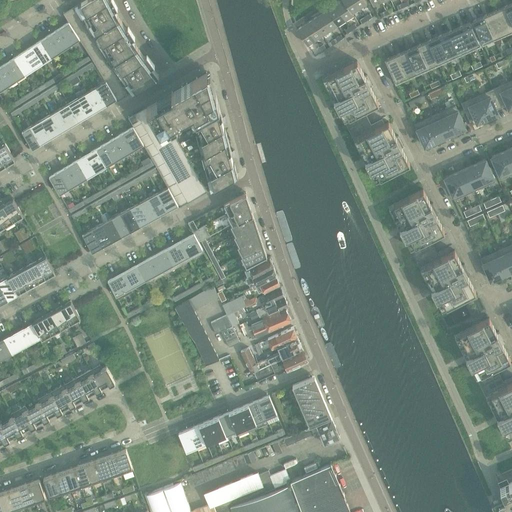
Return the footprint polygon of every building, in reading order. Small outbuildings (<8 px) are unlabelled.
[(83,0),(81,2),(100,30),(120,18),(115,9),(117,7),(113,0),(83,0)] [(342,0),(340,0),(335,4),(345,20),(353,15),(352,13),(342,0)] [(342,0),(352,13),(359,8),(353,0),(342,0)] [(81,2),(63,13),(68,22),(80,39),(93,59),(106,81),(118,101),(139,88),(119,59),(100,30),(81,2)] [(335,4),(327,9),(337,25),(345,20),(335,4)] [(511,23),(504,6),(494,11),(504,34),(511,30),(511,23)] [(327,9),(319,14),(330,30),(337,25),(327,9)] [(494,11),(484,16),(494,38),(504,34),(494,11)] [(319,14),(312,19),(322,35),(330,30),(319,14)] [(484,16),(473,21),(483,43),(494,38),(484,16)] [(138,48),(132,38),(135,37),(128,26),(125,28),(120,18),(100,30),(119,59),(138,48)] [(312,19),(304,24),(315,40),(322,35),(312,19)] [(68,22),(59,28),(70,45),(80,39),(68,22)] [(459,27),(469,49),(480,44),(470,22),(459,27)] [(304,24),(297,29),(307,44),(315,40),(304,24)] [(459,27),(449,31),(459,54),(469,49),(459,27)] [(59,28),(50,34),(61,51),(70,45),(59,28)] [(449,31),(438,36),(448,58),(459,54),(449,31)] [(50,34),(41,40),(52,57),(61,51),(50,34)] [(438,36),(428,41),(438,63),(448,58),(438,36)] [(41,40),(32,45),(43,62),(52,57),(41,40)] [(428,41),(417,45),(428,68),(438,63),(428,41)] [(32,45),(23,51),(34,68),(43,62),(32,45)] [(417,45),(407,50),(417,72),(428,68),(417,45)] [(144,56),(138,48),(119,59),(139,88),(159,75),(152,67),(155,65),(147,55),(144,56)] [(407,50),(397,55),(407,77),(417,72),(407,50)] [(23,51),(14,57),(25,74),(34,68),(23,51)] [(397,55),(386,59),(396,82),(407,77),(397,55)] [(14,57),(5,63),(16,80),(25,74),(14,57)] [(366,79),(369,78),(367,75),(368,75),(367,75),(365,76),(357,61),(322,79),(333,100),(332,100),(335,105),(364,161),(366,166),(374,181),(410,163),(402,147),(404,146),(401,147),(398,140),(400,138),(399,136),(396,137),(388,121),(384,123),(382,119),(371,124),(369,120),(366,115),(377,109),(374,104),(378,102),(370,87),(373,85),(370,86),(366,79)] [(5,63),(0,66),(0,75),(7,86),(16,80),(5,63)] [(162,97),(146,106),(161,129),(176,121),(175,120),(196,108),(197,110),(219,104),(216,93),(215,93),(210,73),(208,75),(207,72),(171,92),(172,95),(164,100),(162,97)] [(118,101),(106,81),(96,87),(108,107),(118,101)] [(511,87),(509,81),(493,89),(502,107),(507,105),(509,108),(511,106),(511,87)] [(96,87),(87,92),(99,112),(108,107),(96,87)] [(436,90),(438,96),(446,92),(443,87),(436,90)] [(85,88),(75,93),(78,98),(90,118),(99,112),(87,92),(85,88)] [(493,89),(477,96),(487,118),(498,113),(496,110),(502,107),(493,89)] [(436,90),(428,94),(431,99),(438,96),(436,90)] [(416,99),(418,105),(426,101),(424,96),(416,99)] [(470,122),(470,121),(475,118),(477,122),(487,118),(477,96),(462,103),(462,102),(461,102),(470,122)] [(78,98),(69,103),(81,123),(90,118),(78,98)] [(416,99),(408,102),(411,108),(418,105),(416,99)] [(69,103),(59,109),(71,129),(81,123),(69,103)] [(197,110),(194,111),(203,146),(214,143),(228,139),(225,127),(228,126),(226,119),(223,121),(222,118),(222,117),(219,104),(197,110)] [(455,106),(445,110),(455,132),(465,127),(455,106)] [(59,109),(50,114),(62,135),(71,129),(59,109)] [(445,110),(435,115),(445,136),(455,132),(445,110)] [(50,114),(41,120),(53,140),(62,135),(50,114)] [(128,117),(132,124),(138,121),(134,114),(128,117)] [(435,115),(425,119),(435,141),(445,136),(435,115)] [(435,141),(425,119),(414,124),(417,129),(425,145),(435,141)] [(41,120),(31,125),(44,146),(53,140),(41,120)] [(31,125),(22,131),(34,151),(44,146),(31,125)] [(133,126),(123,132),(134,149),(144,144),(133,126)] [(123,132),(114,137),(125,155),(134,149),(123,132)] [(114,137),(105,143),(115,160),(125,155),(114,137)] [(214,143),(203,146),(208,164),(205,165),(211,175),(214,188),(217,186),(237,175),(237,174),(234,162),(237,160),(235,153),(232,155),(231,152),(231,151),(228,139),(214,143)] [(16,162),(11,153),(5,143),(0,145),(0,156),(7,168),(16,162)] [(105,143),(96,149),(106,166),(115,160),(105,143)] [(511,147),(502,152),(511,174),(511,173),(511,147)] [(96,149),(86,154),(97,172),(106,166),(96,149)] [(502,152),(492,156),(501,178),(511,174),(502,152)] [(86,154),(77,160),(88,177),(97,172),(86,154)] [(485,159),(475,164),(485,186),(495,181),(485,159)] [(77,160),(68,165),(78,183),(88,177),(77,160)] [(475,164),(465,168),(475,190),(485,186),(475,164)] [(68,165),(59,171),(69,188),(78,183),(68,165)] [(465,168),(455,173),(465,195),(475,190),(465,168)] [(49,176),(49,177),(59,194),(69,188),(59,171),(49,176)] [(445,177),(452,194),(454,199),(465,195),(455,173),(445,177)] [(158,192),(170,213),(179,208),(168,187),(158,192)] [(436,215),(432,207),(435,206),(433,204),(433,203),(431,204),(423,189),(388,207),(398,228),(401,233),(430,289),(432,294),(440,310),(476,292),(468,276),(470,275),(470,274),(468,276),(464,268),(466,267),(465,265),(465,264),(462,265),(454,250),(450,252),(448,247),(437,252),(434,248),(432,243),(443,237),(440,233),(444,230),(436,215),(439,214),(438,213),(436,215)] [(116,190),(110,193),(112,197),(114,201),(118,198),(116,194),(118,193),(116,190)] [(158,192),(149,197),(160,218),(170,213),(158,192)] [(246,192),(224,204),(228,213),(229,214),(249,203),(246,192)] [(491,199),(493,205),(501,201),(499,196),(491,199)] [(149,197),(139,203),(151,223),(160,218),(149,197)] [(13,198),(3,204),(14,222),(23,216),(13,198)] [(491,199),(483,203),(486,208),(493,205),(491,199)] [(139,203),(130,208),(141,228),(151,223),(139,203)] [(228,213),(227,214),(232,224),(253,213),(249,203),(229,214),(228,213)] [(3,204),(0,206),(0,220),(4,227),(14,222),(3,204)] [(471,208),(474,214),(481,210),(479,205),(471,208)] [(502,205),(495,208),(497,214),(505,210),(502,205)] [(130,208),(120,213),(132,234),(141,228),(130,208)] [(471,208),(463,212),(466,217),(474,214),(471,208)] [(495,208),(487,211),(489,217),(497,214),(495,208)] [(120,213),(111,218),(122,239),(132,234),(120,213)] [(232,224),(230,225),(235,234),(236,235),(256,224),(253,213),(232,224)] [(483,213),(475,217),(477,223),(485,219),(483,213)] [(475,217),(467,220),(470,226),(477,223),(475,217)] [(111,218),(101,223),(113,244),(122,239),(111,218)] [(190,226),(190,227),(193,232),(197,229),(193,220),(189,222),(190,223),(189,224),(189,225),(190,226)] [(101,223),(92,229),(103,249),(113,244),(101,223)] [(235,234),(234,235),(239,244),(239,245),(260,234),(256,224),(236,235),(235,234)] [(92,229),(82,234),(94,255),(103,249),(92,229)] [(194,233),(197,240),(198,240),(202,238),(197,229),(193,232),(193,233),(194,233)] [(202,248),(198,240),(197,240),(194,233),(193,233),(179,241),(189,260),(204,252),(202,248)] [(239,244),(237,245),(242,255),(243,256),(263,245),(260,234),(239,245),(239,244)] [(205,238),(201,241),(206,250),(210,248),(205,238)] [(179,241),(165,249),(175,268),(189,260),(179,241)] [(242,255),(241,256),(246,266),(267,255),(263,245),(243,256),(242,255)] [(511,247),(511,245),(501,249),(511,271),(511,270),(511,247)] [(210,248),(206,250),(211,260),(215,258),(210,248)] [(165,249),(151,257),(161,276),(175,268),(165,249)] [(501,249),(491,253),(501,275),(511,271),(501,249)] [(491,253),(480,258),(483,264),(483,263),(491,280),(501,275),(491,253)] [(57,275),(52,266),(46,255),(36,261),(47,280),(57,275)] [(268,258),(244,270),(247,276),(245,277),(246,278),(252,274),(253,276),(273,265),(270,256),(268,258)] [(145,280),(144,280),(146,284),(161,276),(151,257),(136,264),(145,280)] [(215,258),(211,260),(216,269),(220,267),(215,258)] [(36,261),(26,266),(37,286),(47,280),(36,261)] [(136,264),(122,272),(131,288),(144,280),(145,280),(136,264)] [(246,278),(250,288),(252,287),(252,286),(254,285),(254,286),(276,274),(273,265),(253,276),(252,274),(246,278)] [(26,266),(17,271),(28,291),(37,286),(26,266)] [(220,267),(216,269),(221,279),(225,277),(220,267)] [(17,271),(7,276),(18,296),(28,291),(17,271)] [(108,280),(108,281),(116,296),(117,295),(119,299),(133,291),(131,288),(122,272),(108,280)] [(254,285),(252,286),(252,287),(253,287),(254,291),(258,289),(260,294),(263,292),(264,295),(281,287),(276,274),(254,286),(254,285)] [(7,276),(0,280),(0,285),(9,301),(18,296),(7,276)] [(211,277),(201,282),(203,285),(213,280),(211,277)] [(0,285),(0,305),(9,301),(0,285)] [(190,334),(189,334),(196,343),(208,337),(194,311),(218,296),(213,285),(176,307),(176,308),(175,308),(176,309),(190,334)] [(197,285),(187,290),(189,293),(198,288),(197,285)] [(281,287),(264,295),(265,295),(264,295),(267,303),(284,295),(281,287)] [(219,292),(217,293),(221,302),(226,299),(222,291),(219,292)] [(164,293),(155,298),(157,302),(166,297),(164,293)] [(182,293),(173,298),(175,301),(184,296),(182,293)] [(257,310),(249,314),(252,321),(262,316),(278,308),(279,311),(286,308),(289,307),(284,297),(284,295),(267,303),(268,305),(257,310)] [(241,296),(222,305),(227,315),(233,312),(243,307),(245,305),(245,306),(246,306),(243,300),(241,296)] [(248,298),(243,300),(246,306),(257,300),(256,296),(248,299),(248,298)] [(71,301),(61,306),(71,324),(81,319),(71,301)] [(150,301),(141,306),(143,309),(152,304),(150,301)] [(61,306),(51,311),(61,329),(71,324),(61,306)] [(243,307),(233,312),(235,316),(245,311),(243,307)] [(278,308),(262,316),(264,320),(264,319),(269,331),(292,321),(286,308),(279,311),(278,308)] [(135,309),(126,314),(128,317),(137,312),(135,309)] [(51,311),(42,317),(52,335),(61,329),(51,311)] [(233,312),(227,315),(232,326),(239,323),(235,316),(233,312)] [(216,333),(221,331),(229,347),(240,342),(227,315),(211,323),(216,333)] [(42,317),(32,322),(41,337),(42,340),(52,335),(42,317)] [(467,362),(496,417),(495,417),(498,422),(506,438),(511,434),(511,376),(503,381),(501,377),(498,371),(509,366),(506,361),(510,359),(502,343),(505,342),(499,332),(497,333),(489,317),(454,336),(464,356),(464,357),(467,362)] [(253,329),(248,331),(251,337),(252,339),(256,337),(269,331),(264,319),(264,320),(251,325),(253,329)] [(27,325),(24,327),(18,330),(27,345),(41,337),(32,322),(27,325)] [(276,334),(268,339),(272,348),(277,346),(279,345),(279,344),(297,336),(293,327),(281,332),(276,334)] [(9,334),(4,337),(12,353),(27,345),(18,330),(13,332),(13,333),(9,335),(9,334)] [(279,344),(279,345),(277,346),(280,352),(256,363),(249,348),(241,351),(251,372),(254,371),(302,348),(297,336),(279,344)] [(4,337),(0,339),(0,359),(12,353),(4,337)] [(208,337),(196,343),(206,365),(219,360),(208,337)] [(94,343),(88,346),(90,351),(97,348),(94,343)] [(258,343),(254,345),(258,355),(263,353),(258,343)] [(288,370),(287,369),(307,360),(302,348),(254,371),(257,378),(274,370),(275,374),(275,373),(278,374),(288,370)] [(67,357),(69,362),(76,359),(73,353),(67,357)] [(67,357),(61,360),(63,365),(69,362),(67,357)] [(44,359),(45,358),(36,363),(38,367),(47,362),(46,363),(44,359)] [(29,367),(31,370),(30,371),(38,367),(36,363),(28,367),(29,367)] [(100,365),(91,370),(102,389),(102,388),(109,384),(110,385),(115,382),(106,366),(102,368),(100,365)] [(40,370),(43,376),(49,373),(46,367),(40,370)] [(43,376),(40,370),(34,373),(37,379),(43,376)] [(96,392),(102,389),(91,370),(78,377),(88,397),(89,396),(88,395),(96,391),(96,392)] [(7,378),(10,381),(18,377),(17,377),(15,374),(16,373),(7,378)] [(314,376),(292,385),(296,396),(319,386),(314,376)] [(78,377),(64,384),(75,404),(76,403),(75,402),(83,398),(83,399),(88,397),(78,377)] [(2,385),(1,386),(10,381),(7,378),(0,381),(0,382),(2,385)] [(13,384),(16,389),(22,386),(19,381),(13,384)] [(13,384),(7,387),(10,392),(16,389),(13,384)] [(64,384),(51,391),(62,411),(63,411),(62,410),(70,406),(70,407),(75,404),(64,384)] [(319,386),(296,396),(301,406),(323,396),(319,386)] [(51,391),(38,399),(40,402),(49,418),(50,418),(49,417),(56,413),(57,414),(62,411),(51,391)] [(276,392),(272,394),(276,404),(280,402),(276,392)] [(277,413),(273,405),(269,395),(258,399),(266,418),(277,414),(276,413),(277,413)] [(323,396),(301,406),(305,415),(327,406),(323,396)] [(258,399),(248,403),(258,427),(268,423),(266,418),(258,399)] [(35,405),(36,406),(28,410),(28,409),(27,409),(36,426),(37,425),(36,424),(43,420),(44,421),(49,418),(40,402),(35,405)] [(280,402),(276,404),(280,414),(284,412),(280,402)] [(248,403),(238,408),(248,431),(258,427),(248,403)] [(25,406),(11,413),(13,417),(14,417),(23,433),(23,432),(23,431),(30,427),(31,428),(36,426),(27,409),(25,406)] [(327,406),(305,415),(309,426),(316,423),(331,417),(332,417),(327,406)] [(238,408),(228,412),(236,430),(238,435),(248,431),(238,408)] [(228,412),(218,416),(226,435),(236,430),(228,412)] [(284,412),(280,414),(284,424),(289,422),(284,412)] [(218,416),(208,420),(216,439),(226,435),(218,416)] [(17,436),(23,433),(14,417),(13,417),(8,419),(9,421),(2,425),(1,423),(0,424),(9,440),(10,440),(9,439),(17,435),(17,436)] [(336,427),(331,417),(316,423),(309,426),(279,439),(281,443),(285,441),(286,445),(298,439),(298,440),(303,438),(303,437),(314,433),(315,435),(315,436),(320,433),(324,444),(340,437),(336,427)] [(208,420),(199,424),(206,443),(216,439),(208,420)] [(289,422),(284,424),(289,435),(293,433),(289,422)] [(0,443),(4,442),(4,443),(9,440),(0,424),(0,443)] [(199,424),(189,428),(196,447),(206,443),(199,424)] [(178,433),(186,452),(196,447),(189,428),(178,433)] [(278,433),(273,435),(275,438),(282,435),(282,436),(285,434),(283,428),(277,430),(278,433)] [(126,449),(115,453),(123,474),(133,470),(126,449)] [(115,453),(105,456),(112,478),(123,474),(115,453)] [(105,456),(95,460),(102,481),(112,478),(105,456)] [(95,460),(85,463),(92,485),(102,481),(95,460)] [(80,465),(74,467),(82,488),(92,485),(85,463),(80,465)] [(74,467),(64,470),(72,492),(82,488),(74,467)] [(496,497),(491,499),(496,511),(511,511),(511,469),(495,477),(496,479),(500,487),(499,487),(502,494),(496,497)] [(64,470),(54,474),(61,495),(72,492),(64,470)] [(54,474),(43,477),(51,499),(61,495),(54,474)] [(39,479),(29,482),(36,504),(47,500),(39,479)] [(29,482),(18,486),(26,507),(36,504),(29,482)] [(18,486),(8,489),(16,511),(26,507),(18,486)] [(0,492),(0,498),(4,511),(3,511),(12,511),(16,511),(8,489),(0,492)]
